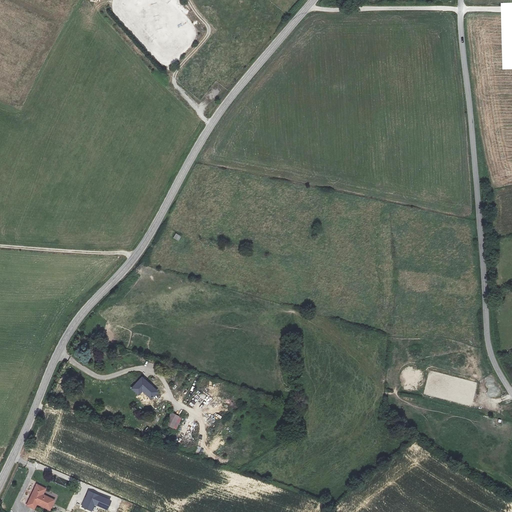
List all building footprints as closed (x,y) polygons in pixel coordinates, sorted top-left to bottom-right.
[(176,233),(173,238),(178,241),(181,236),(176,233)] [(148,398),(153,393),(147,389),(149,387),(140,379),(130,390),(135,395),(139,391),(148,398)] [(155,405),(163,396),(159,393),(152,402),(155,405)] [(182,418),(171,413),(166,425),(177,430),(182,418)] [(49,507),(54,498),(43,493),(46,488),(37,483),(27,504),(34,507),(38,501),(49,507)] [(88,492),(85,500),(82,507),(92,511),(95,505),(107,510),(110,501),(88,492)]
